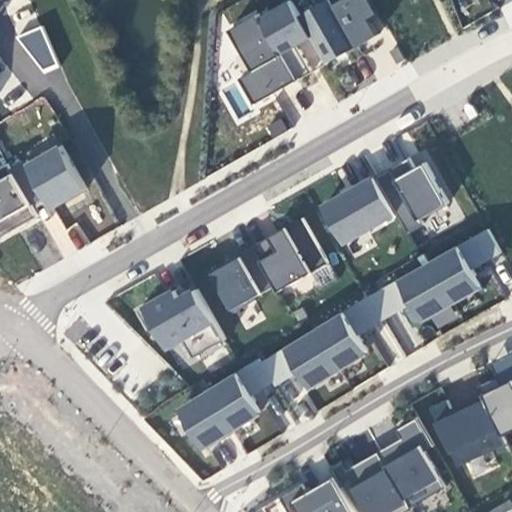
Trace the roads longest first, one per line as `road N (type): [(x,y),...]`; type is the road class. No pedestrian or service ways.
road 1 (residential): [(511,45),(153,240)]
road 2 (residential): [(212,511),(511,333)]
road 3 (residential): [(153,240),(3,0)]
road 4 (residential): [(198,511),(16,332)]
road 5 (track): [(176,226),(182,130),(207,13),(202,0)]
road 6 (residential): [(153,240),(16,332)]
